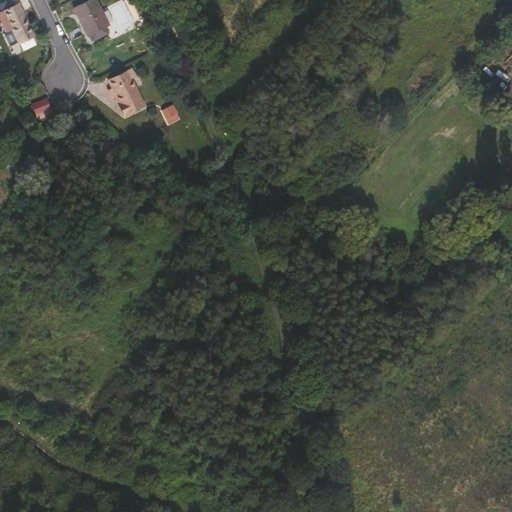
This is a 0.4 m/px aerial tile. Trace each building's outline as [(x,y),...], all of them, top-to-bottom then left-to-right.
[(95,0),(88,0),(73,7),(87,36),(89,35),(92,41),(108,33),(105,27),(108,26),(95,0)] [(35,36),(19,4),(0,12),(0,20),(1,23),(6,20),(11,30),(18,43),(18,44),(35,36)] [(1,23),(6,32),(4,34),(10,47),(18,43),(11,30),(6,20),(1,23)] [(511,23),(502,34),(506,37),(511,42),(511,40),(511,23)] [(131,68),(108,80),(112,87),(107,90),(112,99),(117,97),(126,116),(144,106),(130,80),(135,77),(131,68)] [(47,98),(31,104),(37,119),(52,113),(50,109),(51,109),(47,98)] [(161,112),(165,120),(172,116),(168,109),(161,112)]
